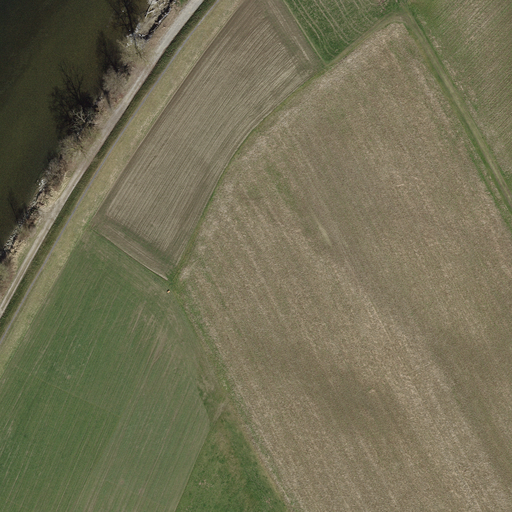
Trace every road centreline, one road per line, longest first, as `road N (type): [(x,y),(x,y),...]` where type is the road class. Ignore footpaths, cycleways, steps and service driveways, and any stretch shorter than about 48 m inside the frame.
road 1 (track): [(0,312),(65,193),(197,0)]
road 2 (track): [(511,187),(406,0)]
road 3 (track): [(401,0),(331,59),(291,0)]
